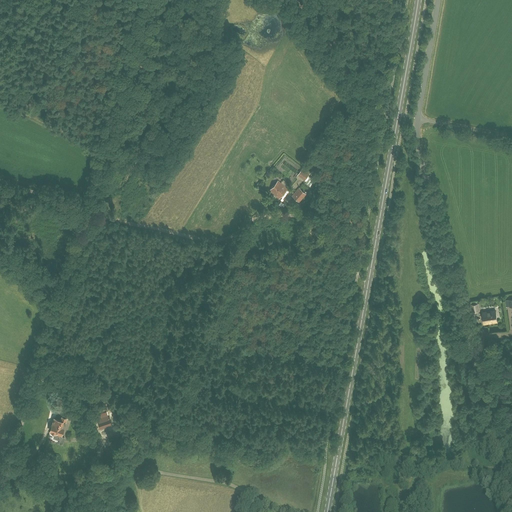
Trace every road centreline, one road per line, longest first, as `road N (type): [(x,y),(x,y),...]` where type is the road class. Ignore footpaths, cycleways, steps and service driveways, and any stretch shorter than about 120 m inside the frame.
road 1 (secondary): [(328,511),(416,0)]
road 2 (track): [(84,208),(214,238),(282,199),(320,227),(351,271)]
road 3 (track): [(84,208),(0,495)]
road 4 (unclassified): [(471,340),(419,154),(418,119)]
road 5 (track): [(147,0),(84,208)]
road 6 (track): [(302,211),(272,386)]
road 7 (unclassified): [(511,491),(471,340)]
road 8 (unclassified): [(418,119),(437,0)]
